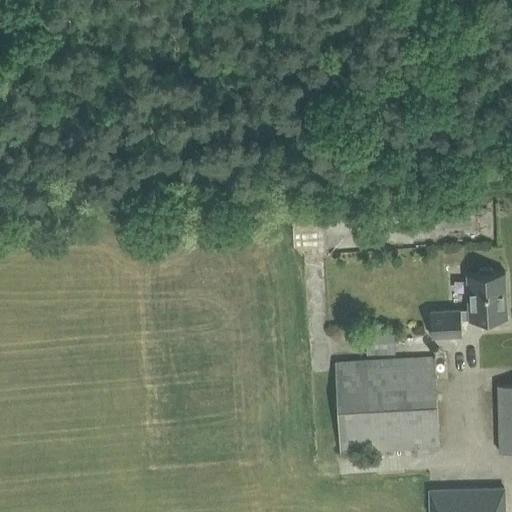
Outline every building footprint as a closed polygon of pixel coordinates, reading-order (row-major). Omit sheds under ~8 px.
[(467,272),(469,309),(469,316),(469,319),(508,317),(505,270),(495,271),(491,266),(480,267),(477,272),(467,272)] [(469,316),(469,309),(461,309),(461,308),(430,310),(432,336),(462,334),(461,316),(469,316)] [(367,332),(367,352),(395,352),(395,332),(367,332)] [(422,453),(422,446),(439,445),(434,355),(335,360),(341,451),(414,447),(414,454),(422,453)] [(511,380),(498,381),(501,457),(511,456),(511,380)] [(505,511),(504,487),(430,489),(430,511),(500,511),(501,511),(505,511)]
